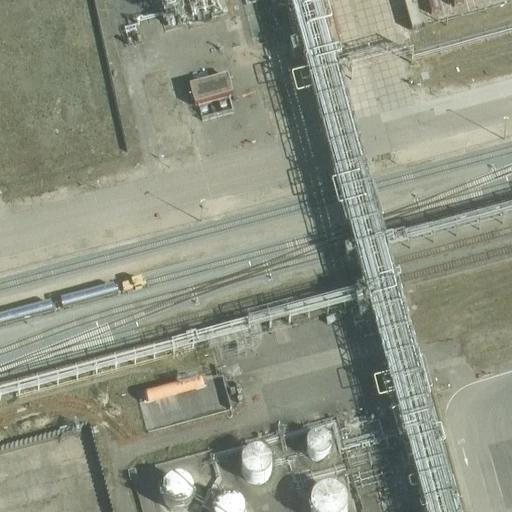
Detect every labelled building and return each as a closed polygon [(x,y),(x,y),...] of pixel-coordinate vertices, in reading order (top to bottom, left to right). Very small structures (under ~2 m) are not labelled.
[(227,78),(189,88),(194,107),(232,97),(227,78)] [(145,409),(149,409),(199,395),(202,393),(203,389),(201,385),(196,383),(146,397),(142,400),(141,405),(145,409)] [(319,465),(326,462),(329,457),(330,452),(329,447),(326,442),(320,440),(313,440),(308,444),(305,450),(306,458),(311,463),(319,465)] [(155,441),(131,445),(130,446),(129,447),(129,449),(130,450),(131,451),(133,451),(157,446),(158,446),(159,444),(159,442),(158,441),(156,441),(155,441)] [(241,467),(241,474),(244,481),(250,486),(258,486),(264,483),(269,477),(269,469),(266,462),(259,458),(252,458),(245,461),(241,467)] [(113,467),(118,489),(119,491),(120,491),(122,491),(123,490),(124,489),(124,487),(118,465),(117,464),(116,463),(114,463),(113,464),(112,466),(113,467)] [(150,497),(152,505),(157,511),(190,511),(194,509),(198,500),(198,491),(195,482),(188,475),(179,471),(170,471),(162,474),(155,480),(151,488),(150,497)] [(309,504),(307,511),(344,511),(345,511),(343,504),(338,498),(332,494),(323,494),(315,497),(309,504)]
